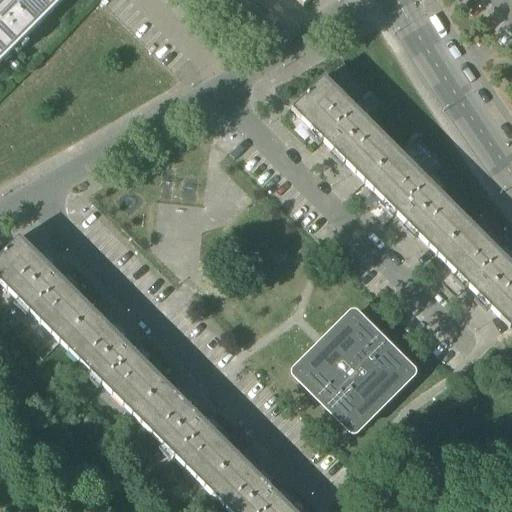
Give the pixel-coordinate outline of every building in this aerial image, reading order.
[(0,0),(0,64),(54,10),(64,0),(0,0)] [(311,0),(292,0),(302,9),(311,0)] [(303,125),(508,330),(511,326),(511,268),(323,79),(290,112),(303,125)] [(362,105),(372,114),(381,105),(371,95),(362,105)] [(0,257),(0,285),(132,418),(226,511),(291,511),(132,352),(18,239),(0,257)] [(294,379),(303,388),(347,431),(356,421),(361,427),(382,407),(376,401),(387,391),(392,396),(403,385),(397,380),(407,371),(354,318),(353,318),(352,317),(351,318),(350,318),(324,344),(303,365),(294,374),(294,375),(293,376),(293,377),(294,378),(294,379)] [(74,390),(86,401),(95,392),(84,381),(74,390)]
